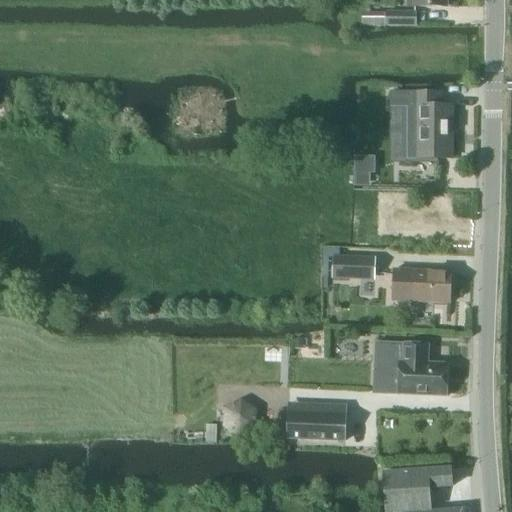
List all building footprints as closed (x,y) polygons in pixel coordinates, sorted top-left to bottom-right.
[(414,0),(414,8),(446,8),(446,0),(414,0)] [(413,28),(415,27),(415,14),(387,14),(387,28),(413,28)] [(412,94),(391,94),(391,108),(391,160),(407,160),(447,160),(452,160),(452,108),(442,108),(442,95),(412,94)] [(353,164),(353,170),(353,174),(370,174),(370,162),(353,162),(353,164)] [(373,281),(373,276),(374,261),(334,260),(333,280),(373,281)] [(451,273),(413,272),(393,271),(392,302),(450,305),(451,273)] [(388,365),(387,396),(445,398),(446,366),(426,365),(427,347),(375,345),(374,364),(388,365)] [(287,415),(286,439),(286,441),(343,443),(345,417),(287,415)] [(430,511),(429,490),(452,488),(451,470),(383,475),(385,511),(463,511),(445,511),(430,511)]
